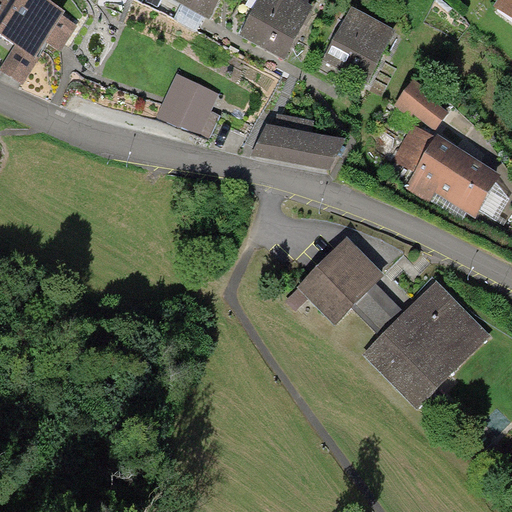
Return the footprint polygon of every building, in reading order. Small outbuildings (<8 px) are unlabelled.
[(65,13),(45,0),(0,0),(0,36),(15,47),(35,59),(36,57),(46,42),(60,52),(77,26),(63,17),(65,13)] [(220,0),(172,0),(209,21),(220,0)] [(314,8),(299,0),(259,0),(239,37),(261,48),(285,61),(314,8)] [(511,0),(499,0),(494,8),(511,21),(511,0)] [(344,74),(367,86),(397,32),(352,7),(322,62),(344,74)] [(40,59),(36,57),(35,59),(15,47),(0,69),(0,70),(23,86),(40,59)] [(220,94),(177,75),(157,119),(209,142),(221,116),(212,112),(220,94)] [(431,94),(414,81),(394,107),(411,120),(413,116),(436,133),(449,114),(428,98),(431,94)] [(471,157),(438,136),(436,139),(413,125),(392,159),(416,174),(406,189),(429,204),(435,194),(475,219),(502,177),(471,157)] [(267,126),(251,157),(329,172),(347,141),(267,126)] [(385,278),(347,239),(297,288),(334,327),(353,309),(377,286),(385,278)] [(491,337),(437,282),(405,313),(379,338),(363,354),(417,409),(491,337)] [(405,313),(377,286),(353,309),(379,338),(405,313)]
